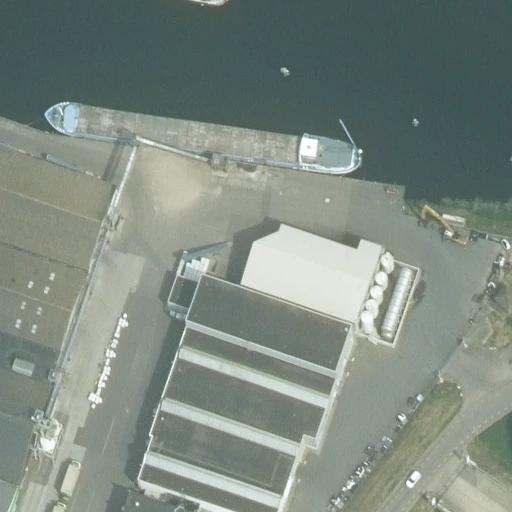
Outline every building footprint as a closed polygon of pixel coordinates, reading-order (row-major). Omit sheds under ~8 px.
[(0,511),(14,511),(20,498),(111,213),(117,194),(0,156),(0,511)] [(473,226),(473,244),(493,245),(494,226),(473,226)] [(256,255),(241,298),(356,337),(383,258),(363,251),(359,262),(283,236),(281,243),(256,255)] [(127,511),(283,511),(293,485),(306,447),(317,451),(354,343),(317,331),(178,284),(169,311),(195,320),(151,448),(154,449),(140,492),(168,501),(164,511),(154,511),(130,504),(127,511)] [(511,312),(511,297),(507,293),(496,306),(509,317),(511,312)]
